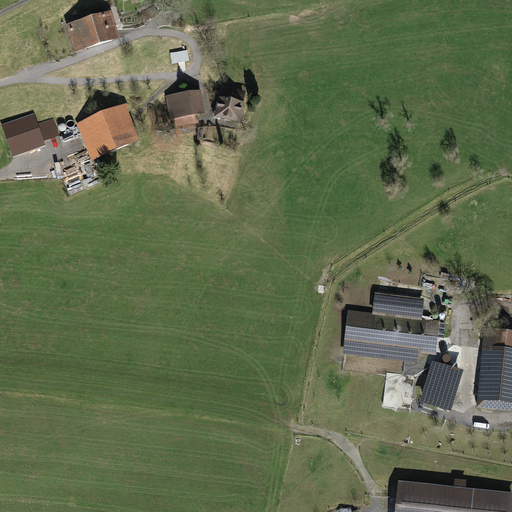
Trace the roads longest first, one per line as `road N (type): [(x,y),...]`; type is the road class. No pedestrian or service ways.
road 1 (track): [(20,78),(175,33),(197,44),(197,74)]
road 2 (track): [(0,83),(197,74)]
